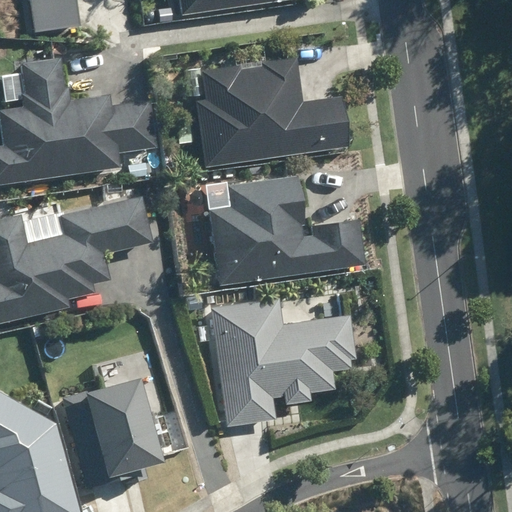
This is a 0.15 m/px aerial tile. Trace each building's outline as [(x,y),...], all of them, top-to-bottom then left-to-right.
[(20,0),(26,33),(72,25),(67,0),(20,0)] [(168,0),(171,14),(275,0),(168,0)] [(287,57),(194,71),(198,101),(184,103),(192,165),(340,144),(334,98),(293,104),(287,57)] [(98,93),(58,98),(53,60),(11,66),(16,107),(0,108),(0,186),(110,171),(108,158),(149,152),(142,103),(100,109),(98,93)] [(224,208),(203,211),(212,284),(352,266),(347,221),(295,228),(288,176),(221,184),(224,208)] [(0,323),(59,310),(57,301),(76,297),(78,309),(105,303),(94,253),(141,242),(130,196),(50,215),(48,204),(0,215),(0,323)] [(272,297),(200,308),(219,426),(267,418),(264,395),(271,394),(272,404),(301,399),(301,394),(329,389),(325,368),(346,364),(338,316),(276,325),(272,297)] [(122,378),(54,395),(75,483),(143,466),(122,378)] [(0,511),(67,511),(48,429),(0,398),(0,511)]
